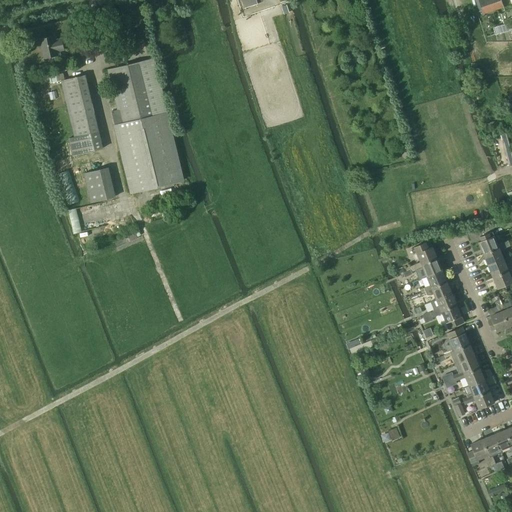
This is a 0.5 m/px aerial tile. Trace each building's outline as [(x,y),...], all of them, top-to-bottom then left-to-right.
[(241,0),(244,9),(258,4),(256,0),(241,0)] [(504,7),(501,0),(475,0),(479,12),(482,11),(483,14),(504,7)] [(54,36),(40,39),(44,58),(58,55),(57,51),(64,50),(61,38),(55,40),(54,36)] [(107,69),(117,109),(111,111),(130,193),(181,181),(166,112),(167,112),(155,58),(107,69)] [(26,64),(25,71),(33,73),(34,66),(26,64)] [(103,148),(86,75),(61,80),(74,137),(69,138),(73,156),(103,148)] [(486,131),(502,127),(499,117),(494,118),(494,121),(484,123),(486,131)] [(511,131),(501,134),(509,166),(511,165),(511,131)] [(83,173),(90,203),(113,197),(106,168),(83,173)] [(57,175),(68,206),(80,201),(69,170),(57,175)] [(504,242),(498,244),(494,235),(493,235),(492,232),(479,237),(480,241),(478,242),(483,254),(502,246),(503,249),(506,247),(504,242)] [(432,260),(437,258),(432,246),(428,248),(426,242),(414,247),(420,262),(418,263),(419,265),(432,260)] [(504,259),(500,250),(503,249),(502,246),(483,254),(488,265),(504,259)] [(432,274),(442,269),(437,258),(432,260),(419,265),(418,263),(414,265),(416,270),(423,268),(426,276),(432,274)] [(511,265),(507,268),(504,259),(488,265),(492,277),(510,270),(511,273),(511,272),(511,265)] [(412,272),(416,270),(414,265),(410,267),(410,266),(405,268),(404,266),(397,269),(399,274),(404,272),(411,269),(412,272)] [(428,286),(429,289),(432,288),(447,281),(442,269),(432,274),(426,276),(430,285),(428,286)] [(511,279),(509,273),(511,273),(510,270),(492,277),(497,289),(511,283),(511,279)] [(435,297),(436,300),(452,293),(447,281),(432,288),(429,289),(428,286),(423,287),(426,293),(427,296),(431,296),(434,295),(435,297)] [(423,296),(422,295),(421,295),(420,292),(415,295),(409,297),(411,301),(423,296)] [(438,312),(457,304),(452,293),(436,300),(431,303),(434,311),(438,310),(438,312)] [(434,312),(436,317),(442,315),(448,329),(464,323),(461,317),(462,317),(457,304),(438,312),(438,310),(434,311),(434,312)] [(508,327),(501,308),(503,307),(502,304),(496,306),(498,312),(486,317),(491,330),(495,329),(496,332),(508,327)] [(511,325),(511,306),(504,310),(503,307),(501,308),(508,327),(511,325)] [(445,358),(449,356),(447,351),(450,349),(452,352),(470,345),(465,332),(462,326),(447,333),(449,339),(445,340),(443,343),(446,350),(443,352),(444,355),(443,355),(444,358),(445,358)] [(359,339),(350,342),(353,348),(361,344),(359,339)] [(451,355),(455,365),(459,363),(475,356),(470,345),(452,352),(450,349),(447,351),(449,356),(451,355)] [(480,368),(475,356),(459,363),(455,365),(458,373),(460,372),(461,375),(480,368)] [(459,380),(465,377),(469,386),(485,379),(480,368),(461,375),(460,372),(458,373),(456,374),(459,380)] [(485,379),(469,386),(471,392),(466,395),(467,397),(470,396),(471,398),(489,391),(485,379)] [(466,398),(468,403),(475,400),(478,409),(494,403),(489,391),(471,398),(470,396),(467,397),(466,398)] [(454,406),(458,417),(465,414),(461,403),(460,403),(454,405),(454,406)] [(509,446),(510,449),(511,447),(511,444),(506,429),(493,434),(500,450),(509,446)] [(493,434),(482,439),(489,457),(486,458),(488,462),(494,460),(491,454),(500,450),(493,434)] [(472,466),(473,466),(479,464),(477,460),(485,456),(486,458),(489,457),(482,439),(470,444),(472,450),(466,452),(471,462),(472,466)] [(493,496),(507,490),(504,484),(491,490),(493,496)]
